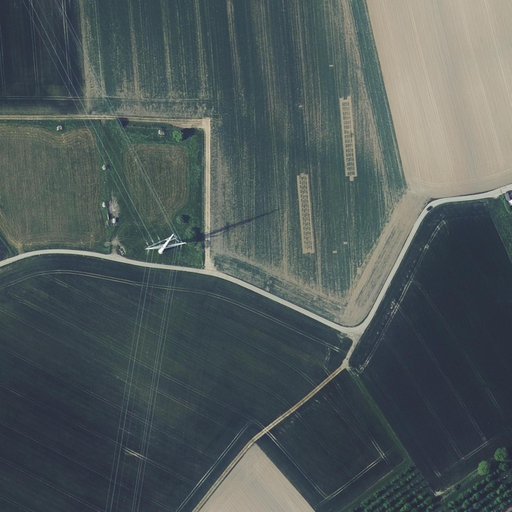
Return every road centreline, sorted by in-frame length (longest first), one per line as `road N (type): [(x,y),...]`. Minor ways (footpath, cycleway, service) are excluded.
road 1 (unclassified): [(511,187),(424,211),(371,315),(352,330),(209,272),(53,250),(0,264)]
road 2 (track): [(50,0),(115,149),(134,233),(130,261)]
road 3 (track): [(191,511),(282,403),(343,360),(356,329)]
